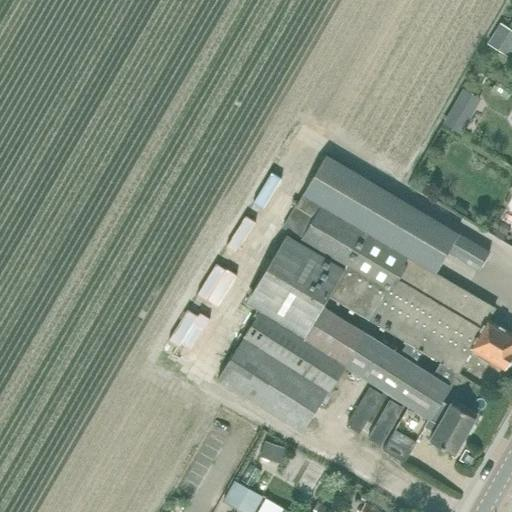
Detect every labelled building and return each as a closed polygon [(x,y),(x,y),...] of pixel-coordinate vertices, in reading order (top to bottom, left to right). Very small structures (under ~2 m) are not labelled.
[(508,58),(511,50),(511,31),(500,24),(488,46),(508,58)] [(480,96),(465,87),(459,97),(443,124),(459,133),(474,106),(480,96)] [(479,270),(490,252),(326,155),(282,228),(288,232),(287,234),(283,241),(335,272),(321,297),(327,301),(330,297),(406,344),(400,354),(416,363),(423,352),(441,363),(442,362),(457,371),(470,349),(504,369),(511,355),(511,333),(488,319),(494,309),(435,275),(448,252),(479,270)] [(324,306),(327,301),(321,297),(335,272),(283,241),(247,303),(260,311),(243,337),(244,338),(217,379),(302,433),(345,367),(427,419),(422,426),(433,432),(428,441),(454,455),(475,418),(450,402),(449,405),(440,400),(457,371),(442,362),(441,363),(434,375),(416,364),(416,363),(400,354),(324,306)] [(476,382),(483,386),(487,379),(480,375),(476,382)] [(395,430),(383,450),(404,463),(416,442),(395,430)] [(265,441),(260,453),(279,460),(283,448),(265,441)] [(465,450),(459,460),(463,463),(469,452),(465,450)] [(234,478),(222,499),(245,511),(251,511),(262,494),(234,478)] [(286,511),(265,500),(258,511),(286,511)] [(380,511),(365,503),(359,511),(380,511)]
